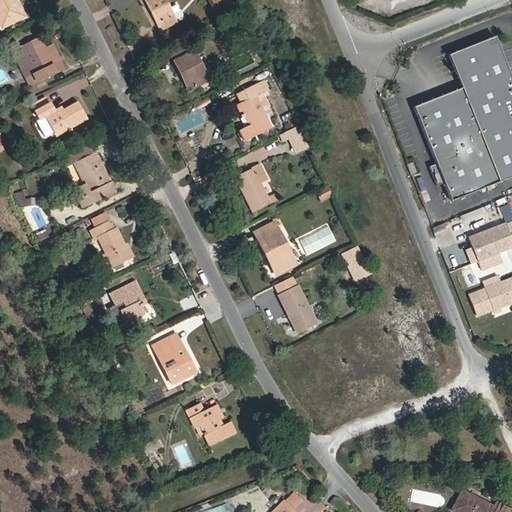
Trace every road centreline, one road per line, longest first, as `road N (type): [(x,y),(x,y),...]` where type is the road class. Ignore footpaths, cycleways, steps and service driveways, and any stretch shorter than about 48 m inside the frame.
road 1 (residential): [(375,511),(258,362),(77,0)]
road 2 (residential): [(511,441),(492,387),(479,377),(335,0)]
road 3 (track): [(180,498),(479,377)]
